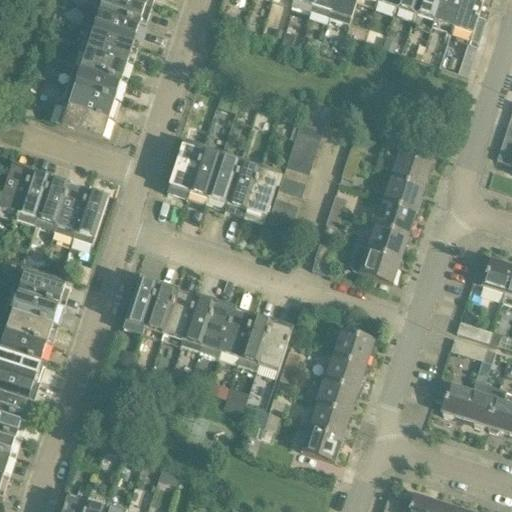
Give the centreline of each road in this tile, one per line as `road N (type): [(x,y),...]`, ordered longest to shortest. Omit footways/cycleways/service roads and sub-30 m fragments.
road 1 (residential): [(418,328),(128,229)]
road 2 (residential): [(35,511),(128,229)]
road 3 (residential): [(141,181),(201,0)]
road 4 (residential): [(467,215),(461,179),(511,50)]
road 5 (residential): [(385,457),(389,407),(418,328)]
road 6 (residential): [(511,492),(404,455),(385,457)]
road 7 (residential): [(418,328),(444,241),(467,215)]
